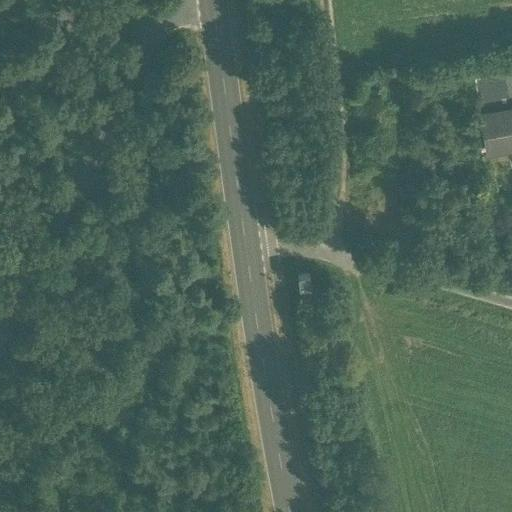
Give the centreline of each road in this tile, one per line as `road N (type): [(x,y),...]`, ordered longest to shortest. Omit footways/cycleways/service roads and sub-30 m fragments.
road 1 (primary): [(291,511),(211,0)]
road 2 (unclassified): [(198,0),(141,44),(0,329)]
road 3 (track): [(244,234),(511,305)]
road 4 (unknown): [(328,254),(336,137),(324,0)]
